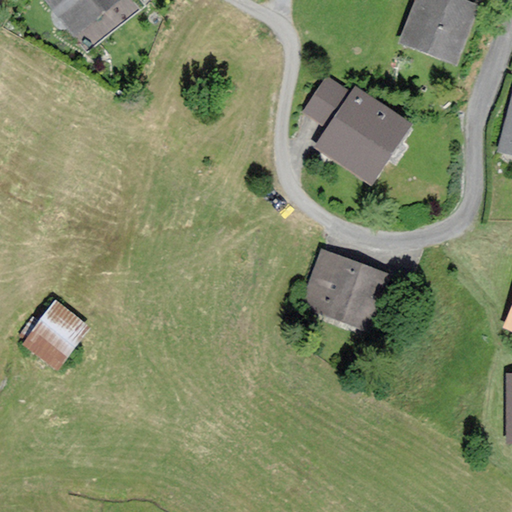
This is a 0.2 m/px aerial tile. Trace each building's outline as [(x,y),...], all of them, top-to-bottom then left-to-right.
[(56,0),(87,38),(130,4),(126,0),(56,0)] [(422,0),(408,36),(453,54),(469,13),(434,0),(422,0)] [(354,101),(328,83),(310,110),(336,128),(325,145),(368,174),(400,127),(357,98),(354,101)] [(323,259),(312,288),(327,293),(322,307),(364,322),(380,280),(323,259)] [(54,368),(83,329),(56,309),(43,326),(33,317),(20,336),(30,343),(26,347),(54,368)]
